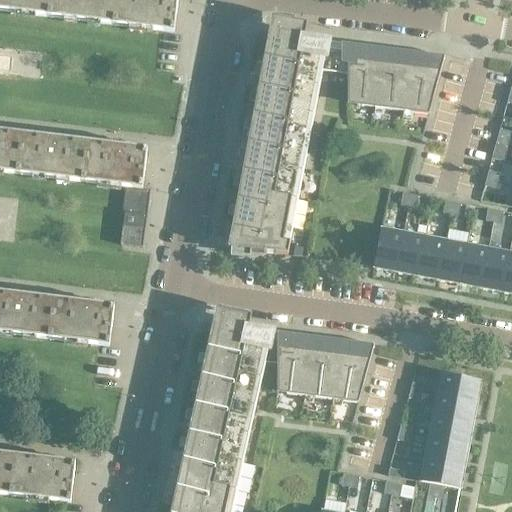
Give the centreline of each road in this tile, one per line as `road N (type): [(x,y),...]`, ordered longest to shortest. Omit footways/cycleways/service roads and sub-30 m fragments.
road 1 (residential): [(169,284),(511,340)]
road 2 (tertiary): [(169,284),(229,0)]
road 3 (tertiary): [(123,511),(169,284)]
road 4 (residential): [(268,0),(467,23)]
